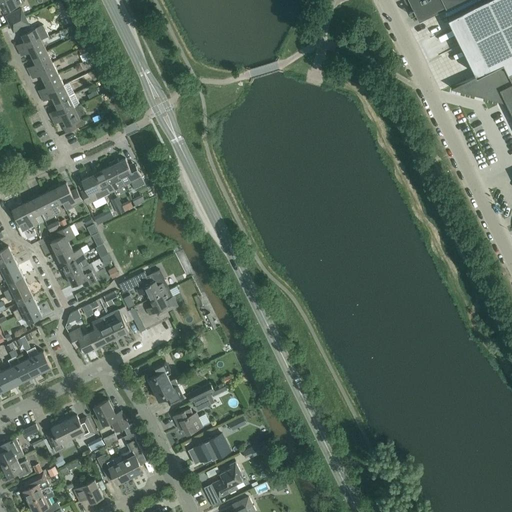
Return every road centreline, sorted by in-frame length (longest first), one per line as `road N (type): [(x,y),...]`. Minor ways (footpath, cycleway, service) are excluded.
road 1 (tertiary): [(358,511),(109,0)]
road 2 (unclassified): [(511,260),(385,0)]
road 3 (residential): [(177,476),(148,417),(109,365)]
road 4 (residential): [(0,64),(15,59),(66,158)]
road 5 (residential): [(66,310),(35,247),(10,234),(0,210)]
